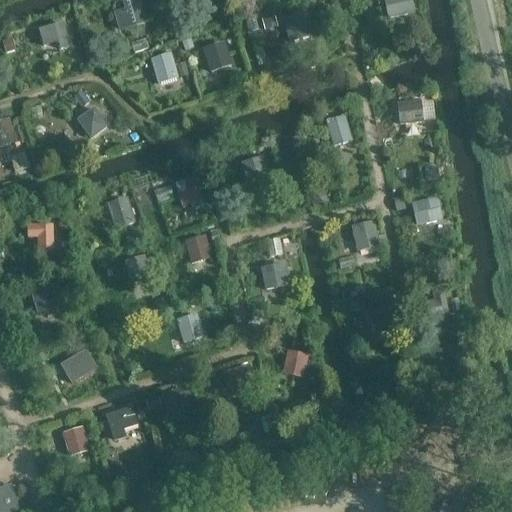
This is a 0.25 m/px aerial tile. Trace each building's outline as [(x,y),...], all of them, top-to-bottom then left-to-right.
[(142,0),(128,0),(114,3),(119,30),(147,26),(142,0)] [(219,0),(182,0),(186,14),(221,4),(219,0)] [(385,0),(389,19),(417,14),(414,0),(385,0)] [(318,43),(306,10),(275,21),(287,54),(318,43)] [(65,15),(32,30),(47,61),(80,46),(65,15)] [(226,41),(203,49),(211,74),(234,66),(226,41)] [(176,54),(145,66),(158,99),(189,86),(176,54)] [(421,92),(395,98),(403,128),(428,122),(421,92)] [(96,107),(77,120),(92,141),(111,127),(96,107)] [(335,147),(354,142),(347,116),(328,121),(335,147)] [(13,122),(0,125),(0,159),(23,153),(13,122)] [(277,188),(266,155),(239,165),(250,197),(277,188)] [(181,207),(203,204),(200,178),(178,181),(181,207)] [(128,197),(100,206),(111,241),(139,232),(128,197)] [(441,198),(413,201),(416,225),(443,222),(441,198)] [(29,238),(40,237),(41,251),(57,250),(55,224),(28,226),(29,238)] [(391,262),(383,227),(354,234),(363,269),(391,262)] [(195,278),(222,273),(216,242),(189,247),(195,278)] [(126,261),(132,283),(154,277),(148,255),(126,261)] [(286,264),(262,268),(266,291),(290,287),(286,264)] [(65,316),(50,277),(23,288),(37,326),(65,316)] [(463,330),(453,300),(426,309),(436,339),(463,330)] [(179,319),(183,343),(205,338),(200,315),(179,319)] [(314,351),(289,352),(290,375),(315,373),(314,351)] [(231,402),(244,400),(242,389),(254,387),(250,367),(225,371),(231,402)] [(191,385),(158,398),(167,422),(200,409),(191,385)] [(129,438),(126,430),(140,425),(134,408),(108,416),(117,443),(129,438)] [(90,424),(55,436),(66,467),(100,455),(90,424)] [(0,511),(18,511),(11,489),(0,492),(0,511)]
